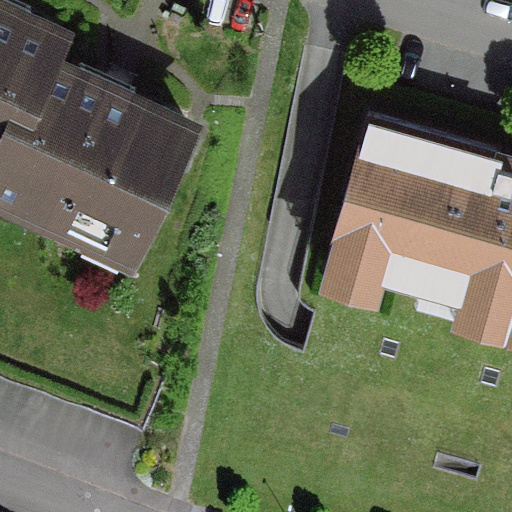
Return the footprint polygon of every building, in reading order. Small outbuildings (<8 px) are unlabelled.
[(0,142),(46,42),(52,30),(0,5),(0,142)] [(47,43),(46,42),(0,142),(0,173),(11,179),(4,192),(99,236),(105,223),(130,234),(181,122),(120,94),(112,112),(91,102),(99,84),(41,57),(47,43)] [(511,159),(386,125),(347,266),(511,311),(511,159)] [(79,338),(0,307),(0,368),(58,391),(79,338)] [(106,348),(79,338),(58,391),(85,402),(106,348)] [(134,359),(106,348),(85,402),(113,413),(134,359)] [(162,370),(134,359),(113,413),(142,424),(162,370)]
